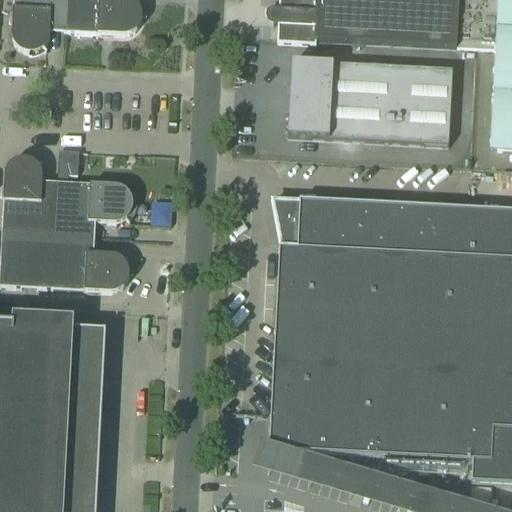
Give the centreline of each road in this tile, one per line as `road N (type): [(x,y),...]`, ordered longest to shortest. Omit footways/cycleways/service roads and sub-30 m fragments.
road 1 (unclassified): [(200,148),(1,138),(3,80),(203,91)]
road 2 (unclassified): [(200,148),(184,511)]
road 3 (unknown): [(511,210),(260,195)]
